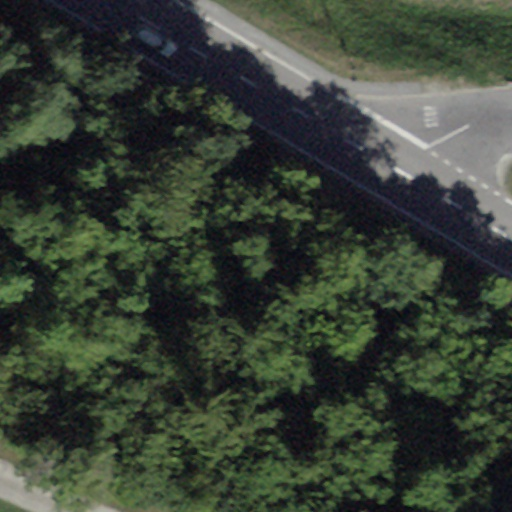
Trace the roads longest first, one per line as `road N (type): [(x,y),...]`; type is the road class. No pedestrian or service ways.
road 1 (tertiary): [(99,0),(399,169)]
road 2 (tertiary): [(399,169),(511,239)]
road 3 (unclassified): [(511,118),(474,121),(399,169)]
